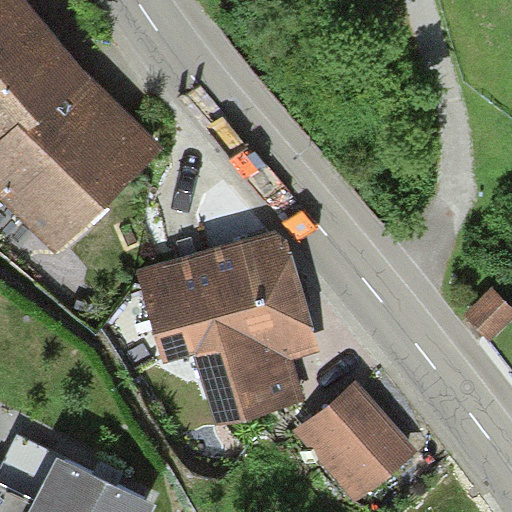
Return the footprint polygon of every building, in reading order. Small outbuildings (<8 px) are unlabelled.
[(50,32),(21,0),(0,0),(0,196),(58,255),(156,150),(50,32)] [(283,230),(139,272),(166,363),(197,354),(218,426),(304,401),(293,363),(320,355),(301,290),(283,230)] [(511,312),(491,289),(464,314),(490,342),(511,321),(511,312)] [(357,381),(295,435),(357,505),(418,452),(357,381)] [(156,511),(158,509),(99,480),(91,476),(93,472),(18,434),(0,470),(0,511),(156,511)]
